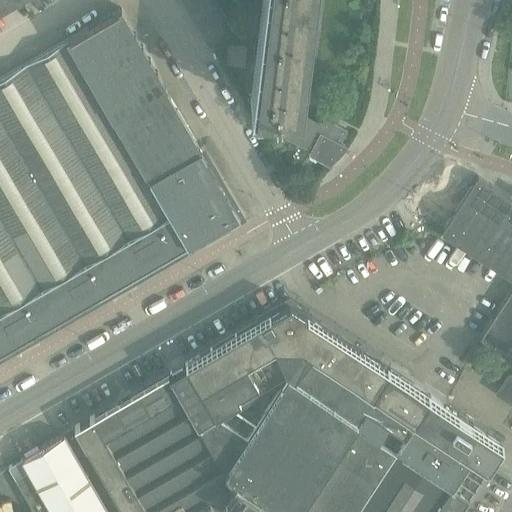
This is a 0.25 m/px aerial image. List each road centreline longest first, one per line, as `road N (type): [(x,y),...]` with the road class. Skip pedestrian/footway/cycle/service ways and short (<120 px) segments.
road 1 (tertiary): [(0,422),(300,248)]
road 2 (unclassified): [(300,248),(155,0)]
road 3 (tertiary): [(300,248),(400,181),(445,110)]
